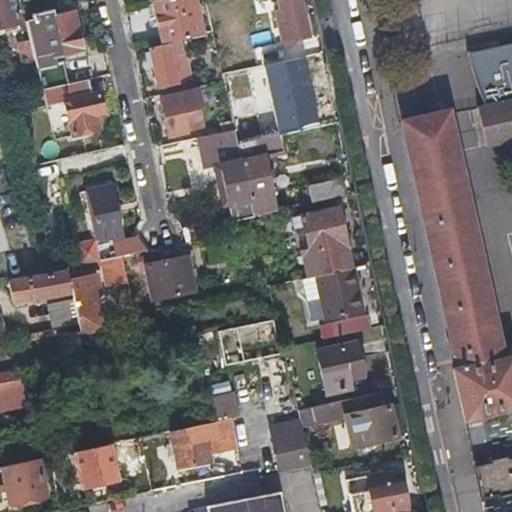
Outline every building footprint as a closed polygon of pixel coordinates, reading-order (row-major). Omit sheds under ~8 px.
[(0,0),(0,29),(1,32),(2,34),(19,29),(18,24),(20,23),(13,0),(0,0)] [(178,39),(192,35),(201,33),(193,0),(152,0),(147,1),(156,44),(167,41),(178,39)] [(272,0),(276,12),(272,13),(269,14),(276,45),(305,37),(297,0),(272,0)] [(42,87),(67,83),(61,53),(79,49),(78,45),(82,43),(80,34),(75,31),(72,15),(53,19),(52,14),(32,18),(34,23),(28,24),(32,41),(36,60),(42,87)] [(201,33),(192,35),(195,48),(215,44),(212,31),(201,33)] [(185,68),(178,39),(167,41),(169,45),(148,50),(156,84),(177,79),(175,70),(185,68)] [(24,63),(36,60),(32,41),(20,44),(24,63)] [(472,76),(482,104),(511,97),(511,41),(466,51),(468,61),(472,76)] [(260,124),(268,122),(276,120),(275,119),(285,116),(284,111),(307,106),(302,87),(305,87),(301,66),(255,77),(258,91),(256,91),(261,114),(258,115),(260,124)] [(88,79),(67,83),(42,87),(46,103),(62,100),(69,131),(94,127),(91,114),(101,111),(97,93),(91,94),(88,79)] [(167,132),(176,130),(185,128),(184,124),(180,110),(188,108),(200,105),(196,89),(159,98),(167,132)] [(234,127),(245,124),(246,124),(249,112),(245,92),(226,90),(232,119),(234,127)] [(511,97),(482,104),(475,106),(484,144),(502,140),(510,151),(511,149),(511,97)] [(192,122),(188,108),(180,110),(184,124),(192,122)] [(445,113),(400,123),(455,369),(451,371),(462,418),(465,417),(467,422),(481,419),(481,414),(511,407),(511,406),(511,373),(510,364),(508,361),(507,360),(506,359),(504,358),(502,358),(499,358),(445,113)] [(223,121),(225,130),(234,127),(232,119),(223,121)] [(234,218),(254,214),(238,144),(236,135),(234,127),(225,130),(198,137),(202,152),(217,148),(234,218)] [(247,133),(236,135),(238,144),(249,142),(247,133)] [(238,144),(254,214),(273,211),(262,156),(283,151),(280,135),(249,142),(238,144)] [(342,197),(341,188),(340,179),(307,184),(310,203),(342,197)] [(85,190),(88,214),(90,239),(112,236),(106,187),(85,190)] [(351,267),(349,259),(338,207),(299,215),(307,248),(300,249),(305,276),(313,274),(351,267)] [(121,252),(122,252),(141,248),(136,232),(116,233),(121,252)] [(79,246),(82,260),(100,257),(97,243),(79,246)] [(122,252),(121,252),(101,256),(102,261),(107,282),(127,278),(122,252)] [(144,262),(147,280),(151,297),(189,290),(183,254),(144,262)] [(17,297),(63,288),(68,286),(63,265),(12,277),(14,282),(4,284),(6,296),(16,293),(17,297)] [(359,310),(351,267),(313,274),(322,318),(359,310)] [(71,286),(78,318),(79,326),(101,321),(93,278),(70,283),(71,286)] [(270,282),(271,290),(273,298),(294,294),(290,279),(270,282)] [(56,322),(78,318),(71,286),(68,286),(63,288),(64,294),(50,297),(56,322)] [(0,333),(17,330),(16,326),(15,321),(4,323),(1,307),(0,307),(0,333)] [(254,330),(251,316),(235,319),(238,334),(254,330)] [(368,330),(366,324),(365,317),(341,322),(344,335),(368,330)] [(321,391),(337,388),(352,385),(350,375),(363,373),(355,339),(312,347),(321,391)] [(0,368),(0,384),(20,380),(17,365),(0,368)] [(393,438),(384,391),(309,403),(312,418),(344,413),(351,445),(393,438)] [(272,412),(296,406),(295,405),(294,397),(270,402),(272,412)] [(299,421),(312,418),(309,403),(295,405),(296,406),(299,421)] [(171,464),(187,461),(204,458),(199,439),(213,436),(215,445),(233,442),(226,412),(163,426),(171,464)] [(277,466),(307,460),(300,429),(271,435),(277,466)] [(76,474),(84,472),(91,471),(93,481),(113,477),(106,442),(71,449),(76,474)] [(0,462),(0,488),(3,500),(39,491),(31,455),(0,462)] [(485,463),(473,466),(481,500),(508,494),(509,499),(511,498),(511,457),(505,459),(504,455),(484,460),(485,463)] [(386,469),(380,470),(375,472),(377,481),(373,482),(374,490),(355,493),(359,511),(385,511),(412,506),(405,476),(388,480),(386,469)] [(204,511),(280,511),(277,493),(203,508),(204,511)]
